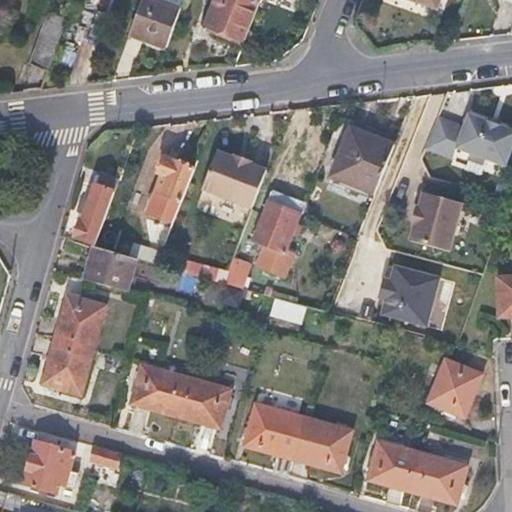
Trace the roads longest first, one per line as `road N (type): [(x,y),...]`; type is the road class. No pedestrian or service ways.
road 1 (residential): [(368,511),(0,405)]
road 2 (residential): [(314,79),(66,111)]
road 3 (residential): [(511,57),(314,79)]
road 4 (residential): [(0,379),(40,239)]
road 5 (residential): [(40,239),(66,111)]
